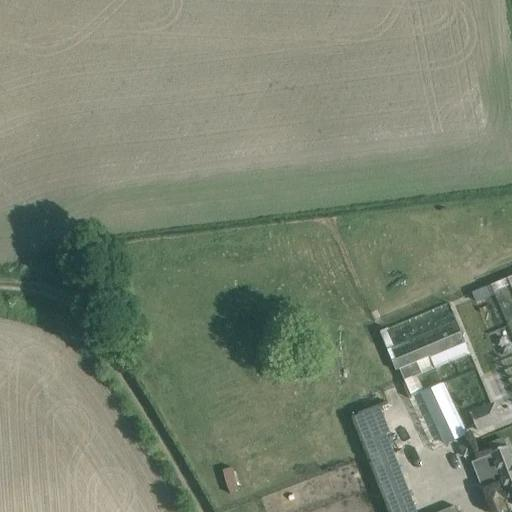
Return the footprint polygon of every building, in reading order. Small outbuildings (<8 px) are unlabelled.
[(490,286),(472,293),(476,304),(494,296),(490,286)] [(428,346),(392,361),(396,371),(398,371),(400,370),(417,362),(431,357),(467,341),(463,331),(428,346)] [(404,380),(418,375),(422,373),(417,362),(400,370),(404,380)] [(423,388),(420,390),(445,445),(456,440),(431,385),(423,388)] [(381,402),(355,413),(393,511),(418,511),(387,431),(391,429),(381,402)] [(487,410),(471,417),(478,433),(495,426),(487,410)] [(508,496),(511,494),(511,460),(507,448),(492,453),(508,496)] [(433,511),(459,511),(456,503),(433,511)]
